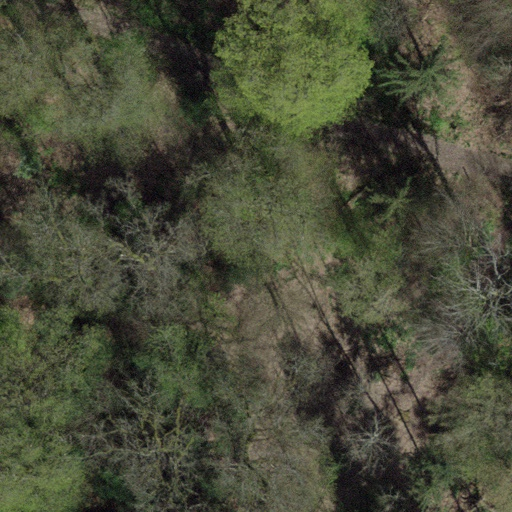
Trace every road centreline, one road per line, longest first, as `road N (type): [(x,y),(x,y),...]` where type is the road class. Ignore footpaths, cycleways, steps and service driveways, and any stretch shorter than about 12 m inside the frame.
road 1 (motorway): [(511,43),(161,511)]
road 2 (track): [(511,143),(327,85),(103,0)]
